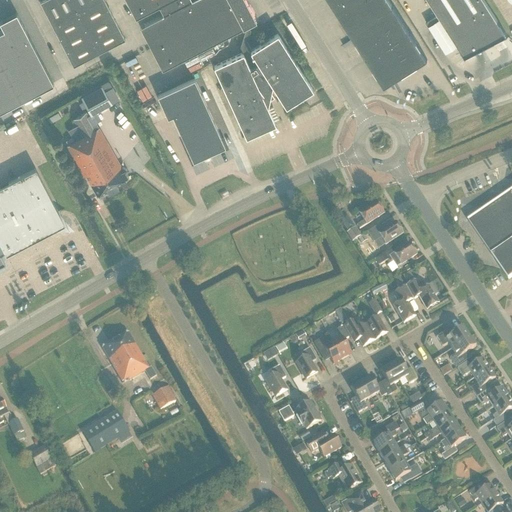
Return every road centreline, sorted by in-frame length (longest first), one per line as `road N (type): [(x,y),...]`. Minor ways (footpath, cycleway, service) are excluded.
road 1 (residential): [(239,511),(265,487),(264,468),(145,258)]
road 2 (residential): [(395,511),(324,388),(410,338)]
road 3 (tertiary): [(145,258),(360,152)]
road 4 (residential): [(511,496),(410,338)]
road 5 (tertiary): [(0,343),(145,258)]
road 6 (unknown): [(0,118),(61,84),(18,0)]
road 7 (unclassified): [(368,124),(288,0)]
road 8 (tertiary): [(401,134),(511,85)]
